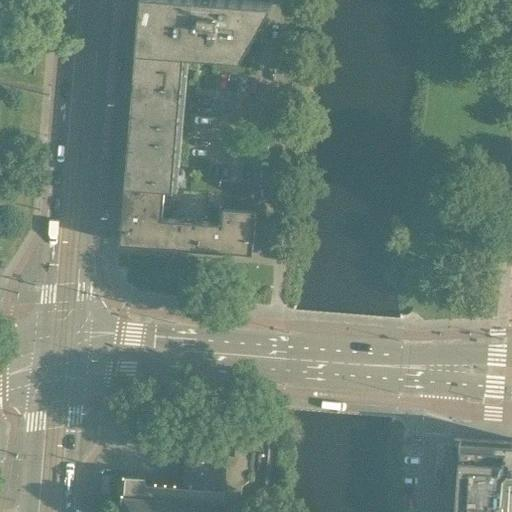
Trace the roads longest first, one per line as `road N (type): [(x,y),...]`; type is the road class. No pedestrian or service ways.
road 1 (tertiary): [(81,370),(442,387)]
road 2 (tertiary): [(444,356),(84,332)]
road 3 (secondary): [(71,0),(44,334)]
road 4 (secondary): [(84,332),(111,0)]
road 5 (residential): [(287,0),(276,210)]
road 6 (secondary): [(68,511),(81,370)]
road 7 (secondary): [(40,372),(29,511)]
